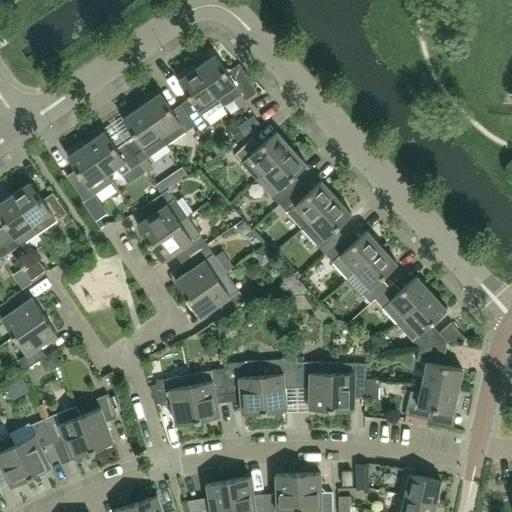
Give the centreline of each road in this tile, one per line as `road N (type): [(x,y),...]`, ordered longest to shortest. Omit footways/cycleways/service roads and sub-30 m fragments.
road 1 (tertiary): [(511,320),(236,13),(193,9),(21,127)]
road 2 (residential): [(480,444),(475,469),(329,448),(168,463)]
road 3 (residential): [(125,351),(179,321),(114,229)]
road 4 (residential): [(47,276),(105,361),(125,351)]
road 5 (residential): [(54,511),(168,463)]
road 6 (residential): [(511,329),(498,353),(480,444)]
road 7 (residential): [(168,463),(125,351)]
